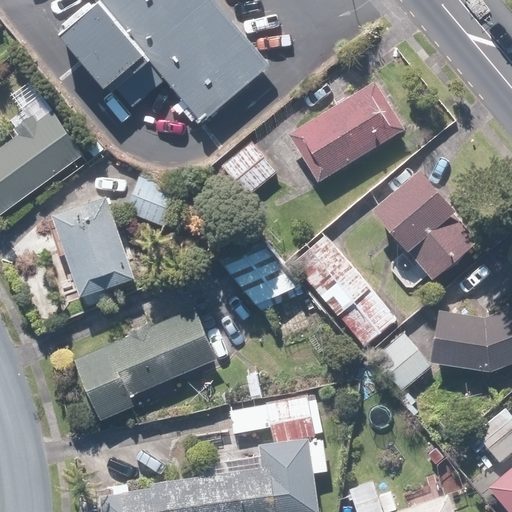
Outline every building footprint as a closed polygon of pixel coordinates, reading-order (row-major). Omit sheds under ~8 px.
[(279,66),(222,0),(88,0),(65,20),(108,71),(145,40),(214,121),(279,66)] [(293,129),(322,178),(409,126),(380,78),(293,129)] [(15,127),(18,131),(0,144),(0,178),(17,201),(88,149),(55,104),(39,116),(36,111),(15,127)] [(255,138),(227,161),(251,192),(280,170),(255,138)] [(458,209),(463,204),(426,161),(377,203),(439,274),(482,237),(458,209)] [(143,171),(126,206),(168,226),(185,191),(143,171)] [(115,190),(58,209),(86,290),(142,271),(115,190)] [(269,234),(221,258),(262,310),(311,287),(269,234)] [(401,313),(374,285),(343,314),(370,342),(401,313)] [(442,304),(433,356),(493,367),(511,359),(511,301),(487,311),(442,304)] [(133,325),(135,331),(78,356),(98,403),(103,415),(139,400),(135,391),(222,353),(200,303),(156,322),(153,317),(133,325)] [(436,362),(407,329),(376,357),(405,390),(436,362)] [(331,468),(327,435),(322,396),(312,398),(311,392),(230,401),(234,432),(260,429),(262,443),(265,466),(104,486),(106,496),(107,511),(302,511),(322,510),(317,469),(331,468)] [(479,451),(487,444),(500,461),(511,451),(511,408),(508,403),(477,428),(467,436),(479,451)] [(511,466),(493,483),(511,505),(511,466)] [(459,511),(452,489),(399,506),(394,489),(382,493),(377,478),(351,486),(359,511),(459,511)]
